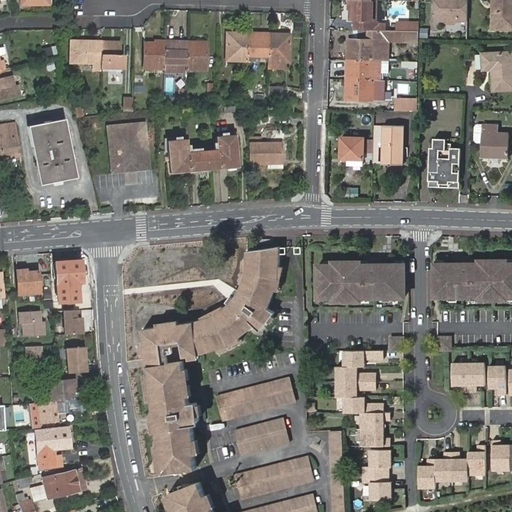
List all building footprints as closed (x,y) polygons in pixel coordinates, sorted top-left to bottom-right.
[(371,0),(348,0),(347,0),(348,9),(350,9),(350,20),(375,21),(375,1),(371,0)] [(435,0),(435,20),(444,21),(447,23),(455,24),(458,21),(467,21),(467,0),(435,0)] [(511,0),(496,0),(496,9),(492,9),(491,29),(511,29),(511,0)] [(396,22),(396,31),(418,32),(419,22),(396,22)] [(420,37),(427,37),(428,28),(421,28),(420,37)] [(347,48),(346,59),(369,59),(374,59),(380,59),(387,60),(387,42),(418,43),(418,32),(396,31),(368,30),(367,40),(350,39),(350,48),(347,48)] [(245,56),(246,33),(238,33),(238,35),(226,35),(226,61),(245,61),(245,56)] [(268,34),(246,33),(245,56),(268,57),(268,34)] [(278,34),(268,34),(268,57),(267,62),(267,69),(277,70),(277,62),(288,62),(289,36),(278,36),(278,34)] [(162,62),(163,40),(153,40),(153,42),(143,42),(142,67),(162,67),(162,62)] [(185,40),(163,40),(162,62),(185,63),(185,40)] [(197,40),(185,40),(185,63),(185,67),(206,67),(207,42),(197,42),(197,40)] [(100,62),(101,41),(69,41),(69,61),(100,62)] [(100,62),(100,69),(108,70),(108,66),(122,67),(122,55),(119,55),(119,41),(101,41),(100,62)] [(56,53),(55,46),(42,47),(42,55),(56,53)] [(511,52),(484,55),(484,70),(496,69),(496,74),(494,74),(495,91),(511,89),(511,52)] [(484,70),(484,55),(480,55),(482,75),(490,74),(491,92),(495,91),(494,74),(496,74),(496,69),(484,70)] [(346,59),(346,79),(369,79),(373,79),(379,80),(379,72),(386,72),(387,60),(380,59),(374,59),(346,59)] [(401,60),(401,69),(406,69),(406,78),(417,78),(417,60),(401,60)] [(162,62),(162,67),(162,72),(185,73),(185,67),(185,63),(162,62)] [(2,69),(0,69),(0,100),(13,97),(10,86),(12,85),(10,75),(4,76),(2,69)] [(369,79),(346,79),(345,89),(348,89),(348,100),(373,100),(373,79),(369,79)] [(268,87),(268,97),(279,98),(280,87),(268,87)] [(131,110),(132,97),(123,96),(122,109),(131,110)] [(395,98),(394,109),(415,110),(415,98),(395,98)] [(281,102),(281,111),(291,112),(292,102),(281,102)] [(26,126),(38,185),(75,177),(63,118),(26,126)] [(0,158),(19,157),(15,121),(0,123),(0,158)] [(121,125),(106,125),(107,162),(120,162),(119,159),(132,159),(132,161),(144,161),(143,124),(128,125),(128,123),(120,123),(121,125)] [(374,145),(373,164),(404,164),(405,124),(385,124),(385,145),(374,145)] [(385,145),(385,124),(374,124),(374,145),(385,145)] [(481,126),(481,158),(490,159),(490,161),(498,161),(499,159),(508,159),(509,134),(496,134),(496,126),(481,126)] [(166,141),(169,173),(188,171),(236,166),(234,134),(214,136),(215,148),(209,149),(208,142),(205,142),(206,149),(186,151),(185,139),(166,141)] [(340,136),(340,161),(362,162),(362,137),(340,136)] [(451,189),(463,188),(463,149),(453,149),(453,144),(447,144),(447,141),(446,141),(435,141),(435,148),(430,148),(429,166),(433,166),(433,172),(429,172),(429,188),(441,188),(442,185),(451,185),(451,189)] [(282,142),(248,142),(248,152),(248,164),(267,163),(267,161),(282,160),(282,142)] [(15,190),(23,189),(22,173),(14,174),(15,190)] [(143,329),(145,345),(147,356),(149,375),(153,401),(155,414),(157,433),(159,446),(163,473),(173,472),(197,469),(195,454),(197,454),(195,440),(192,421),(200,420),(199,416),(197,404),(197,403),(190,404),(188,396),(185,370),(183,362),(167,364),(166,354),(165,347),(171,347),(171,345),(182,344),(184,358),(190,357),(198,356),(217,349),(228,345),(239,337),(255,326),(257,322),(264,327),(268,321),(272,316),(275,313),(267,308),(274,290),(279,278),(279,266),(279,246),(248,251),(248,260),(247,272),(242,284),(241,288),(240,290),(229,304),(223,309),(214,316),(202,319),(195,321),(179,324),(157,327),(143,329)] [(357,260),(332,261),(332,264),(317,264),(318,297),(333,296),(333,299),(361,299),(361,296),(405,294),(404,262),(381,262),(381,256),(376,256),(373,259),(371,257),(367,257),(367,263),(357,263),(357,260)] [(239,284),(242,284),(247,272),(248,260),(245,259),(239,284)] [(434,266),(436,299),(480,297),(480,300),(507,299),(507,296),(511,295),(511,263),(506,263),(506,260),(478,261),(478,264),(470,265),(469,259),(464,259),(462,262),(460,260),(456,260),(457,265),(434,266)] [(61,292),(83,290),(81,261),(55,263),(57,295),(61,295),(61,292)] [(283,267),(279,266),(279,278),(274,290),(278,291),(283,267)] [(17,271),(20,294),(40,292),(38,269),(17,271)] [(226,302),(229,304),(240,290),(237,288),(226,302)] [(201,317),(202,319),(214,316),(223,309),(222,307),(201,317)] [(39,311),(18,312),(19,324),(22,323),(23,337),(44,335),(43,321),(40,321),(39,311)] [(63,312),(65,335),(82,334),(81,318),(79,318),(78,311),(63,312)] [(8,334),(0,333),(0,348),(9,348),(8,334)] [(404,336),(396,336),(391,341),(391,349),(404,349),(404,336)] [(241,341),(239,337),(228,345),(217,349),(219,353),(241,341)] [(446,338),(438,338),(439,351),(451,350),(451,343),(446,338)] [(41,346),(27,346),(27,359),(41,359),(41,346)] [(85,347),(65,348),(67,373),(84,372),(83,364),(87,364),(85,347)] [(385,349),(344,350),(345,365),(358,365),(366,364),(366,358),(384,357),(385,349)] [(469,362),(453,363),(453,385),(462,385),(462,392),(470,392),(469,362)] [(470,392),(477,392),(477,385),(486,385),(485,362),(469,362),(470,392)] [(345,365),(336,365),(337,380),(377,379),(377,370),(358,371),(358,365),(345,365)] [(506,365),(490,365),(490,389),(499,389),(499,395),(507,395),(506,365)] [(148,401),(153,401),(149,375),(145,376),(148,401)] [(216,396),(222,420),(296,401),(289,377),(216,396)] [(377,379),(337,380),(337,396),(346,395),(359,395),(359,388),(378,388),(377,379)] [(55,400),(72,398),(72,390),(70,390),(69,380),(50,382),(51,400),(55,400)] [(366,395),(346,395),(346,411),(386,410),(385,401),(366,401),(366,395)] [(56,421),(55,400),(51,400),(36,401),(38,422),(56,421)] [(386,410),(362,411),(363,429),(386,429),(386,418),(392,418),(392,410),(386,410)] [(235,430),(240,455),(290,442),(283,418),(235,430)] [(67,427),(33,431),(38,467),(55,465),(53,449),(70,447),(67,427)] [(345,511),(343,429),(331,430),(333,511),(345,511)] [(386,429),(363,429),(363,446),(393,445),(392,438),(386,438),(386,429)] [(511,468),(511,444),(502,444),(502,440),(494,440),(494,468),(511,468)] [(478,452),(469,452),(469,458),(469,474),(487,474),(487,445),(478,445),(478,452)] [(158,474),(163,473),(159,446),(155,446),(158,474)] [(364,468),(365,475),(390,474),(390,467),(390,460),(393,460),(392,450),(371,450),(371,468),(364,468)] [(445,459),(437,459),(438,481),(453,481),(453,452),(445,452),(445,459)] [(461,452),(453,452),(453,481),(469,480),(469,474),(469,458),(461,459),(461,452)] [(235,475),(241,499),(314,480),(308,456),(235,475)] [(430,466),(421,466),(422,488),(438,487),(438,481),(437,459),(429,459),(430,466)] [(81,469),(43,478),(48,498),(79,490),(77,481),(84,480),(81,469)] [(390,474),(365,475),(365,483),(371,483),(372,500),(394,499),(393,489),(391,489),(391,481),(390,474)] [(30,477),(16,481),(18,489),(28,486),(27,482),(32,482),(30,477)] [(84,480),(77,481),(79,490),(86,489),(84,480)] [(213,511),(212,509),(207,495),(204,496),(199,482),(168,494),(169,496),(174,511),(213,511)] [(43,485),(30,488),(33,502),(46,499),(43,485)] [(23,493),(16,495),(18,503),(18,502),(21,511),(33,511),(30,500),(28,500),(27,497),(24,498),(23,493)] [(211,493),(207,495),(212,509),(216,507),(211,493)] [(241,511),(318,511),(314,494),(241,511)] [(171,511),(174,511),(169,496),(166,497),(171,511)]
